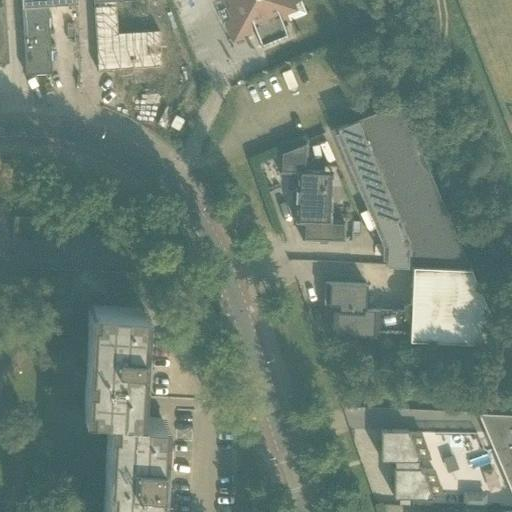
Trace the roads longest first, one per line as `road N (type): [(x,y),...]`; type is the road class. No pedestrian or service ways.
road 1 (tertiary): [(307,511),(230,285),(192,209),(136,159),(80,138),(0,133)]
road 2 (track): [(164,180),(412,81),(439,52),(443,10)]
road 3 (track): [(439,0),(511,167)]
